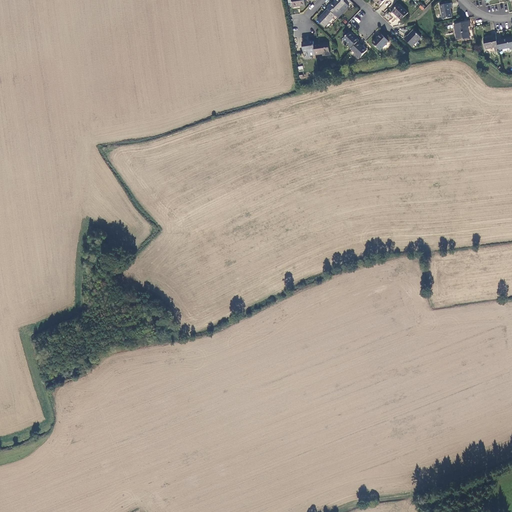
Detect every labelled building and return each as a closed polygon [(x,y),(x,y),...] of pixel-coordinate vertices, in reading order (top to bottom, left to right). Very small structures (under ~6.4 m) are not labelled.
[(330,5),(327,8),(328,9),(335,15),(338,18),(349,6),(342,0),(336,0),(334,3),(334,2),(330,6),(330,5)] [(443,19),(452,17),(450,8),(453,7),(452,3),(440,5),(443,19)] [(399,5),(392,12),(402,20),(408,13),(399,5)] [(335,15),(328,9),(317,20),(324,27),(333,18),(332,18),(335,15)] [(470,27),(469,22),(454,25),(457,39),(463,38),(464,39),(470,38),(467,27),(470,27)] [(407,36),(404,39),(413,47),(421,38),(414,30),(408,37),(407,36)] [(358,42),(359,41),(350,32),(349,33),(346,37),(343,39),(352,48),(358,42)] [(376,39),(372,43),(380,51),(389,41),(381,34),(376,40),(376,39)] [(508,38),(501,40),(501,39),(497,40),(499,50),(510,48),(510,50),(511,49),(511,36),(508,37),(508,38)] [(499,50),(497,40),(496,37),(483,39),(486,49),(494,48),(495,52),(499,51),(499,50)] [(314,44),(314,41),(309,42),(309,41),(302,42),(304,52),(308,51),(309,56),(316,55),(314,44)] [(328,42),(314,44),(316,55),(323,54),(326,54),(326,56),(330,55),(328,42)] [(367,51),(358,42),(352,48),(351,49),(360,58),(367,51)]
